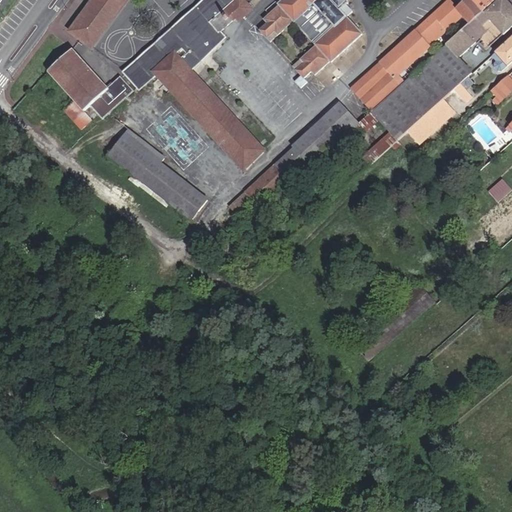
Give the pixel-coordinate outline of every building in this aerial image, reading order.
[(92,0),(84,11),(106,26),(125,0),(92,0)] [(155,72),(175,53),(187,67),(223,35),(220,32),(211,21),(227,7),(233,1),(234,0),(209,0),(164,41),(129,73),(140,85),(155,72)] [(234,0),(233,1),(227,7),(236,17),(238,19),(245,14),(251,8),(244,0),(234,0)] [(267,24),(259,31),(270,42),(292,22),(315,47),(293,67),(301,76),(303,78),(311,70),(315,75),(330,61),(331,62),(361,35),(346,17),(352,11),(344,3),(347,1),(346,0),(283,0),(278,5),(279,6),(263,20),(267,24)] [(458,9),(450,0),(352,90),(373,113),(402,86),(395,78),(399,74),(406,68),(444,33),(447,36),(452,31),(450,29),(464,16),(470,24),(496,0),(471,0),(474,3),(463,13),(458,9)] [(399,141),(452,93),(462,84),(473,74),(460,58),(488,33),(493,38),(501,32),(505,36),(511,28),(511,6),(506,0),(496,0),(470,24),(457,36),(450,43),(413,76),(406,82),(402,86),(373,113),(381,121),(391,132),(399,141)] [(471,0),(467,0),(458,9),(463,13),(474,3),(471,0)] [(220,32),(236,17),(227,7),(211,21),(220,32)] [(91,47),(106,26),(84,11),(70,31),(91,47)] [(450,43),(457,36),(454,33),(447,39),(450,43)] [(511,62),(511,38),(493,56),(498,62),(496,64),(496,67),(499,71),(503,71),(511,62)] [(91,106),(103,118),(133,91),(121,78),(108,91),(72,51),(48,72),(81,109),(84,112),(91,106)] [(175,53),(155,72),(243,168),(262,151),(188,69),(187,67),(175,53)] [(413,76),(406,68),(399,74),(406,82),(413,76)] [(303,78),(301,76),(295,82),(301,88),(307,82),(303,78)] [(511,79),(509,76),(493,91),(498,98),(494,101),(498,105),(511,92),(511,79)] [(474,98),(462,84),(456,90),(466,101),(469,102),(474,98)] [(421,145),(457,112),(445,99),(409,132),(421,145)] [(312,166),(313,167),(346,137),(360,124),(341,103),(294,147),(295,149),(231,207),(241,217),(256,203),(260,207),(307,165),(309,166),(310,165),(312,166)] [(381,121),(373,113),(360,124),(346,137),(354,145),(381,121)] [(128,130),(108,156),(191,221),(207,200),(160,163),(163,158),(128,130)] [(363,157),(371,166),(399,141),(391,132),(363,157)] [(263,210),(312,166),(310,165),(309,166),(307,165),(260,207),(263,210)] [(511,187),(505,180),(490,193),(499,202),(511,190),(511,187)] [(511,192),(479,221),(502,248),(511,238),(511,192)] [(382,320),(415,291),(409,283),(376,313),(382,320)] [(422,285),(415,291),(382,320),(354,344),(370,361),(436,302),(422,285)]
